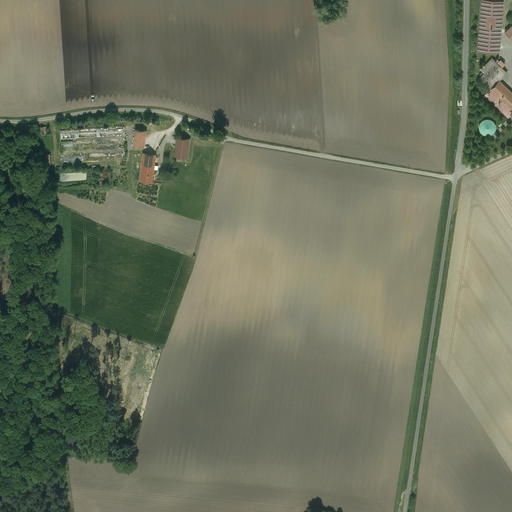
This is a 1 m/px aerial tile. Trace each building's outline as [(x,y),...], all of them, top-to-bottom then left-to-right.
[(503,1),(484,0),(482,0),(478,51),(498,53),(503,1)] [(507,73),(492,58),(481,69),(484,73),(479,78),(489,88),(486,91),(487,93),(499,80),(499,81),(507,73)] [(511,92),(499,81),(499,80),(487,93),(485,95),(508,117),(511,113),(511,92)] [(489,118),(487,118),(486,118),(485,118),(484,119),(482,119),(482,120),(481,120),(481,121),(480,122),(480,123),(479,123),(479,124),(479,125),(479,126),(479,128),(479,129),(480,130),(480,131),(481,132),(482,133),(483,134),(484,134),(485,135),(487,135),(488,135),(489,135),(490,134),(491,134),(492,133),(493,133),(494,132),(495,131),(495,130),(496,129),(496,128),(496,126),(496,125),(496,123),(495,122),(494,121),(493,120),(492,119),(491,118),(490,118),(489,118)] [(146,131),(135,129),(133,146),(144,148),(146,131)] [(189,140),(177,138),(176,145),(173,144),(172,156),(187,158),(189,140)] [(155,155),(143,153),(141,169),(153,171),(155,155)] [(153,171),(141,169),(139,181),(152,182),(153,171)]
